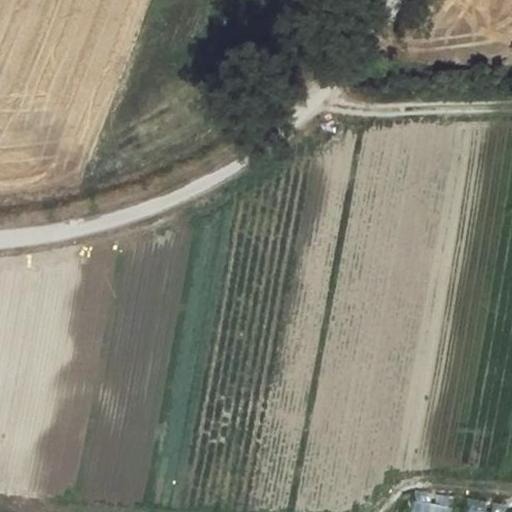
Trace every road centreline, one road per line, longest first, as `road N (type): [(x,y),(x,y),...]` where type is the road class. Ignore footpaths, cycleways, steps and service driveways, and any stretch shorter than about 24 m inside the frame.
road 1 (unclassified): [(0,239),(120,217),(224,172),(311,105),(397,0)]
road 2 (track): [(320,95),(350,108),(511,102)]
road 3 (track): [(511,485),(426,480),(408,487),(388,511)]
